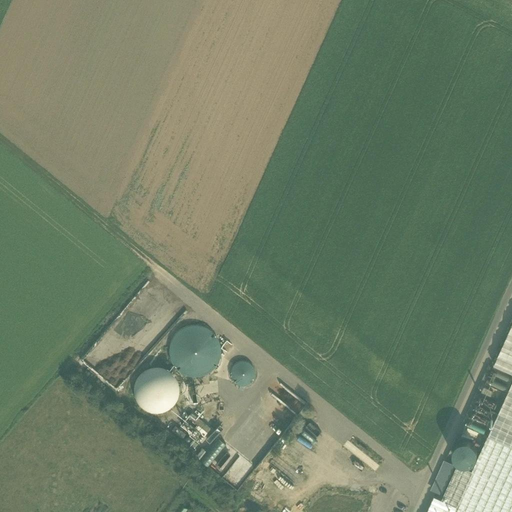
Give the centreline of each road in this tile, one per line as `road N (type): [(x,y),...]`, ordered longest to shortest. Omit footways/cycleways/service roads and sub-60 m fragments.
road 1 (track): [(422,483),(0,140)]
road 2 (unclassified): [(511,285),(409,511)]
